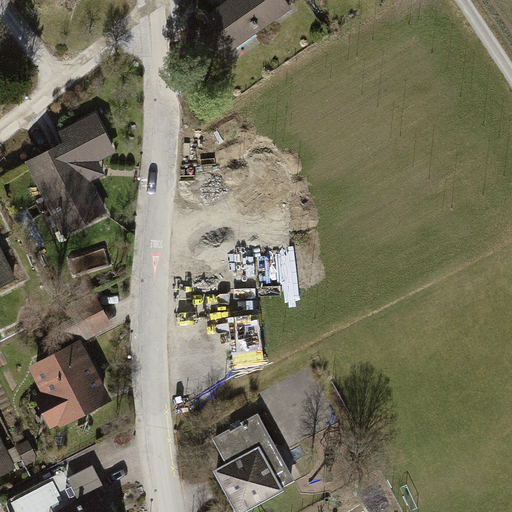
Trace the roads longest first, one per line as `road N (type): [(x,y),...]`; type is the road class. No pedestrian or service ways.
road 1 (residential): [(169,511),(154,366),(157,2)]
road 2 (residential): [(0,133),(157,2)]
